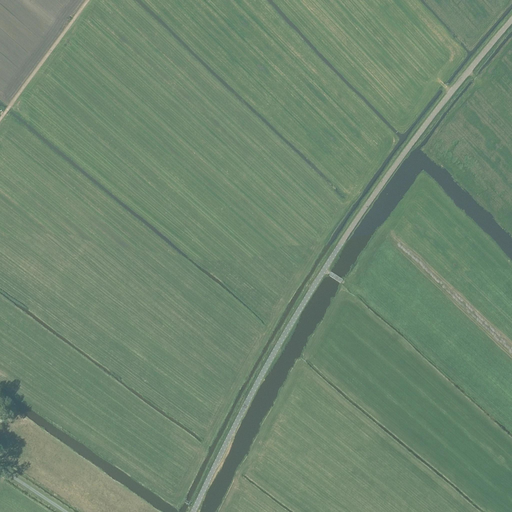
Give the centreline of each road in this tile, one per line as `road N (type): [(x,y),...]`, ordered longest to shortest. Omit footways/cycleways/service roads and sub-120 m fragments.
road 1 (unclassified): [(192,511),(329,260),(402,153),(511,20)]
road 2 (track): [(88,0),(0,119)]
